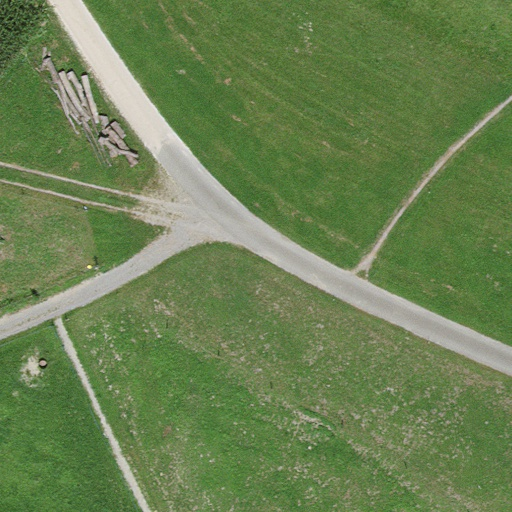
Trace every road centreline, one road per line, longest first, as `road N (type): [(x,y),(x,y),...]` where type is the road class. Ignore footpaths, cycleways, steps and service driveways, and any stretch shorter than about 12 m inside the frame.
road 1 (track): [(66,0),(132,105),(242,226)]
road 2 (track): [(0,329),(108,284),(192,237),(242,226)]
road 3 (track): [(0,174),(242,226)]
road 4 (track): [(352,291),(511,361)]
road 5 (track): [(242,226),(352,291)]
